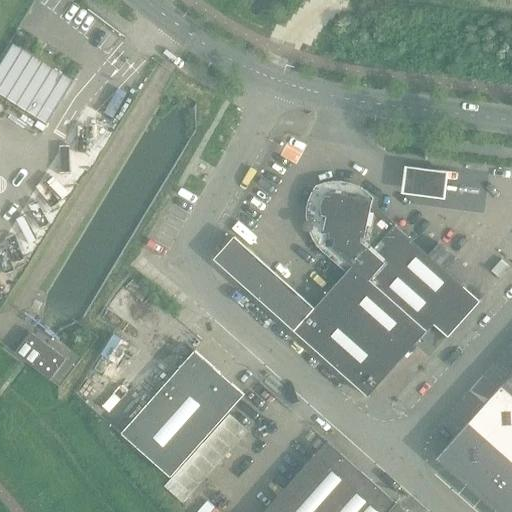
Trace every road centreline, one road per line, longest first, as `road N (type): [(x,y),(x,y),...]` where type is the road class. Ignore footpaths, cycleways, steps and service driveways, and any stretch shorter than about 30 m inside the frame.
road 1 (unclassified): [(274,78),(185,260),(192,278),(391,459)]
road 2 (unknown): [(193,36),(12,323)]
road 3 (tertiary): [(274,78),(365,104),(511,123)]
road 4 (unclassified): [(511,321),(391,459)]
road 5 (tertiary): [(144,0),(227,60),(274,78)]
